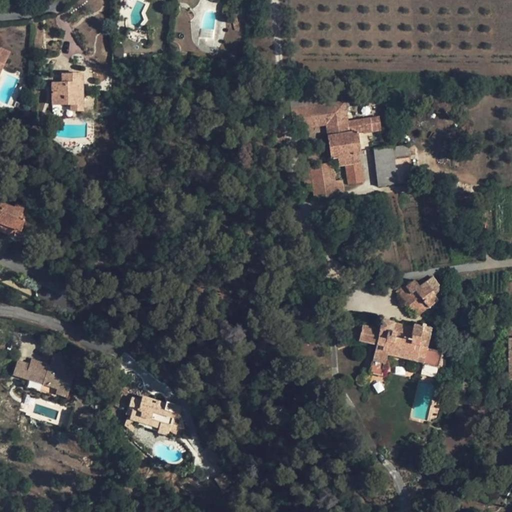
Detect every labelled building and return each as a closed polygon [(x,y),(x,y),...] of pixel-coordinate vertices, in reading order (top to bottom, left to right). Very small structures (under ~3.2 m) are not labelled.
[(147,37),(130,29),(126,37),(143,45),(147,37)] [(0,72),(9,53),(0,48),(0,72)] [(83,111),(82,74),(62,74),(62,83),(52,83),(52,105),(71,104),(71,111),(83,111)] [(62,83),(62,74),(52,75),(52,83),(62,83)] [(317,105),(315,94),(290,98),(294,130),(326,125),(327,135),(349,131),(348,122),(347,120),(344,102),(317,105)] [(381,130),(379,120),(370,121),(370,119),(348,122),(349,131),(357,130),(358,132),(363,131),(363,133),(372,132),(381,130)] [(358,132),(357,130),(349,131),(327,135),(331,159),(337,157),(339,166),(345,165),(348,185),(363,182),(359,155),(361,155),(358,132)] [(408,145),(393,147),(395,159),(410,157),(408,145)] [(395,159),(393,147),(373,149),(378,187),(413,183),(410,157),(395,159)] [(335,182),(332,163),(309,167),(310,174),(312,186),(313,195),(337,194),(337,193),(343,192),(342,181),(335,182)] [(309,167),(302,168),(303,175),(305,175),(310,174),(309,167)] [(0,223),(16,229),(20,231),(24,220),(20,219),(25,206),(17,203),(15,208),(0,202),(0,223)] [(0,231),(13,237),(16,229),(0,223),(0,231)] [(297,252),(295,247),(286,252),(288,256),(297,252)] [(442,289),(433,276),(426,282),(435,295),(442,289)] [(438,300),(434,295),(435,295),(426,282),(419,287),(414,280),(406,286),(405,285),(395,292),(414,318),(438,300)] [(382,319),(381,323),(363,319),(361,328),(349,325),(347,332),(347,340),(359,341),(376,345),(370,373),(382,376),(387,355),(439,366),(443,353),(426,349),(431,328),(413,325),(412,327),(393,323),(393,322),(382,319)] [(64,369),(67,359),(54,355),(50,365),(64,369)] [(64,369),(50,365),(31,359),(29,364),(17,360),(13,374),(57,388),(70,392),(76,370),(78,364),(78,362),(67,359),(64,369)] [(356,384),(357,385),(361,387),(365,376),(361,374),(358,375),(357,376),(356,378),(355,380),(355,381),(356,383),(356,384)] [(70,392),(57,388),(55,394),(68,398),(70,392)] [(132,398),(129,409),(133,409),(130,419),(136,420),(137,416),(161,423),(159,428),(158,433),(168,436),(169,432),(171,425),(184,428),(182,413),(182,411),(181,409),(180,407),(179,407),(177,405),(167,403),(166,404),(143,397),(141,401),(132,398)] [(78,416),(72,414),(67,428),(73,430),(78,416)] [(171,425),(169,432),(172,433),(175,435),(176,435),(178,436),(181,436),(185,436),(184,428),(171,425)] [(235,480),(228,470),(214,480),(221,490),(235,480)]
